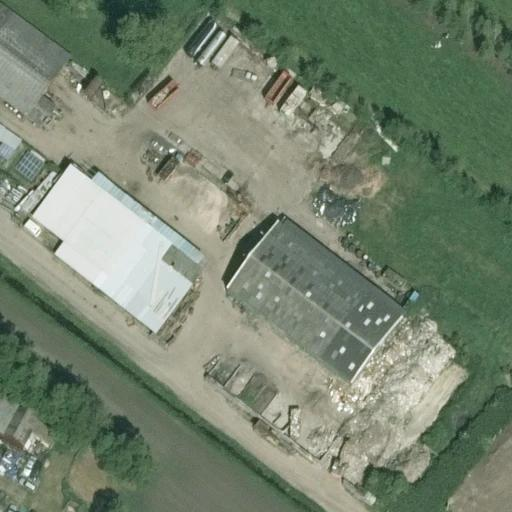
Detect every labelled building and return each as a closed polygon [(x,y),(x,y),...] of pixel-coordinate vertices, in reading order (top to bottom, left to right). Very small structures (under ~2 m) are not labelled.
[(0,99),(8,105),(6,106),(39,130),(56,109),(41,98),(70,59),(0,6),(0,99)] [(74,86),(80,74),(66,68),(61,80),(74,86)] [(0,160),(6,165),(20,146),(0,131),(0,160)] [(155,334),(201,276),(86,187),(61,219),(76,231),(56,257),(155,334)] [(190,228),(222,240),(235,205),(203,193),(190,228)] [(0,210),(10,216),(17,204),(0,194),(0,210)] [(295,202),(288,211),(312,231),(320,222),(295,202)] [(350,390),(401,323),(276,227),(225,294),(350,390)] [(263,418),(270,410),(226,372),(219,380),(263,418)] [(142,385),(135,394),(152,407),(159,399),(142,385)] [(0,440),(22,452),(40,415),(0,393),(0,440)] [(511,462),(508,460),(501,469),(511,476),(511,462)]
